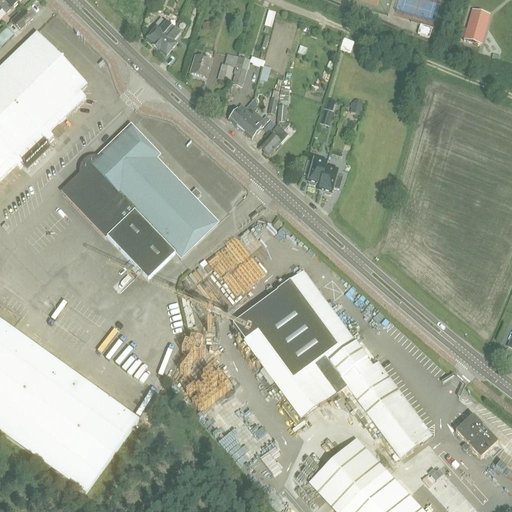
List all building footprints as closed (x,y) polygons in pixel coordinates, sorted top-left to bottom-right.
[(0,12),(3,10),(7,14),(12,9),(22,0),(2,0),(0,2),(0,12)] [(20,31),(33,19),(24,10),(12,22),(20,31)] [(473,12),(465,40),(481,45),(489,16),(473,12)] [(167,24),(160,31),(157,29),(147,41),(156,49),(173,29),(167,24)] [(422,26),(419,36),(429,39),(432,29),(422,26)] [(0,49),(14,36),(7,29),(0,34),(0,49)] [(177,46),(174,43),(180,35),(173,29),(156,49),(166,58),(177,46)] [(0,181),(16,166),(20,170),(24,166),(27,170),(49,148),(46,144),(53,137),(50,134),(51,133),(58,126),(86,99),(80,93),(81,92),(87,86),(63,62),(63,60),(61,59),(37,35),(0,70),(0,181)] [(341,50),(352,53),(356,41),(345,38),(341,50)] [(196,56),(190,74),(207,79),(213,61),(210,60),(212,55),(205,53),(204,58),(196,56)] [(234,69),(235,70),(238,60),(227,57),(225,67),(222,66),(218,82),(229,85),(234,69)] [(233,75),(235,76),(232,87),(242,90),(250,62),(238,59),(238,60),(235,70),(233,75)] [(280,88),(278,108),(287,109),(288,109),(290,89),(280,88)] [(229,121),(240,131),(256,113),(258,111),(255,100),(247,110),(242,106),(229,121)] [(274,116),(278,102),(273,100),(269,115),(274,116)] [(350,104),(349,109),(351,109),(350,111),(360,113),(362,106),(362,103),(355,101),(352,103),(352,105),(350,104)] [(286,124),(287,109),(278,108),(277,123),(286,124)] [(324,111),(322,118),(330,121),(332,113),(324,111)] [(256,113),(240,131),(252,141),(262,130),(270,120),(267,117),(264,120),(256,113)] [(281,145),(288,136),(277,127),(272,132),(275,135),(273,138),(271,137),(260,150),(269,158),(280,145),(281,145)] [(176,254),(181,260),(218,225),(156,160),(160,157),(132,128),(98,161),(94,161),(90,162),(86,165),(84,168),(83,172),(83,176),(65,194),(148,281),(176,254)] [(304,174),(306,167),(308,159),(301,157),(296,172),(304,174)] [(319,192),(327,164),(315,161),(314,164),(308,163),(304,176),(310,178),(308,184),(309,184),(309,186),(315,188),(315,186),(320,187),(319,192)] [(327,164),(319,192),(325,193),(324,195),(330,197),(331,195),(332,195),(334,190),(340,191),(344,178),(338,176),(339,172),(327,169),(328,164),(327,164)] [(277,230),(282,225),(278,222),(274,227),(277,230)] [(236,239),(241,246),(252,238),(248,231),(236,239)] [(225,246),(239,266),(248,259),(235,240),(225,246)] [(224,248),(212,255),(222,272),(234,264),(224,248)] [(248,268),(244,271),(250,281),(254,278),(248,268)] [(280,316),(244,342),(301,419),(336,393),(337,394),(347,387),(375,424),(400,459),(431,436),(422,424),(378,364),(373,368),(304,274),(278,293),(283,301),(289,309),(280,316)] [(232,279),(226,286),(236,294),(242,288),(232,279)] [(373,303),(364,307),(367,314),(376,310),(373,303)] [(0,432),(86,495),(139,421),(0,321),(0,432)] [(218,390),(228,387),(226,381),(216,384),(218,390)] [(216,409),(239,395),(235,388),(211,402),(216,409)] [(247,405),(238,412),(256,434),(265,427),(247,405)] [(473,417),(465,424),(456,433),(480,460),(498,444),(473,417)] [(417,511),(354,444),(311,484),(338,511),(417,511)] [(500,473),(503,477),(510,471),(506,467),(500,473)] [(255,468),(248,473),(252,479),(259,475),(255,468)] [(495,483),(501,491),(508,486),(502,478),(495,483)]
